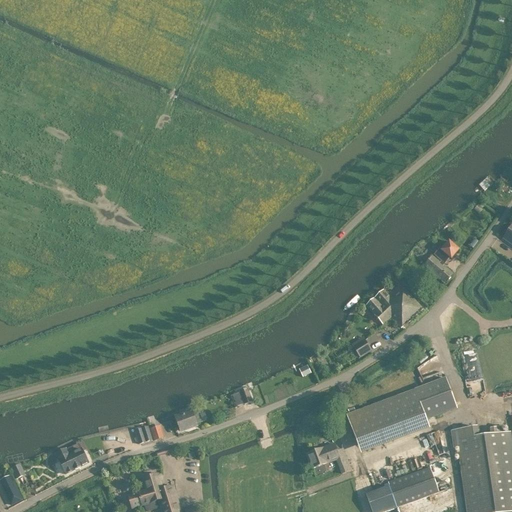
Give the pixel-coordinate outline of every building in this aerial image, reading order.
[(478,210),(481,207),(476,202),(473,206),(478,210)] [(511,221),(503,236),(511,242),(511,221)] [(438,245),(433,252),(441,259),(440,260),(431,253),(423,263),(444,281),(452,271),(443,263),(449,255),(451,257),(458,247),(448,239),(441,248),(438,245)] [(421,306),(402,284),(390,295),(383,287),(365,303),(382,322),(390,315),(401,325),(421,306)] [(475,326),(470,328),(474,337),(478,335),(475,326)] [(371,348),(362,335),(352,341),(360,354),(371,348)] [(462,349),(465,379),(479,378),(476,347),(462,349)] [(307,365),(299,369),(302,374),(310,370),(307,365)] [(445,376),(345,413),(356,442),(456,405),(445,376)] [(251,399),(247,387),(239,390),(243,402),(251,399)] [(259,392),(260,400),(270,398),(269,390),(259,392)] [(191,409),(175,415),(179,428),(196,422),(195,421),(201,419),(197,409),(192,411),(191,409)] [(163,435),(159,423),(149,426),(153,438),(163,435)] [(476,424),(450,428),(453,446),(457,445),(468,511),(497,511),(511,510),(511,461),(507,430),(501,431),(500,424),(489,425),(490,432),(477,434),(476,424)] [(150,436),(146,425),(133,429),(137,441),(150,436)] [(392,451),(369,460),(377,482),(429,462),(417,433),(389,443),(392,451)] [(310,467),(319,464),(335,458),(341,472),(350,469),(342,447),(336,449),(333,442),(305,452),(310,467)] [(65,472),(87,461),(80,446),(67,453),(66,451),(64,450),(62,450),(58,452),(57,453),(57,456),(65,472)] [(9,466),(15,477),(25,472),(19,461),(9,466)] [(429,464),(386,479),(388,483),(365,491),(372,511),(373,511),(396,504),(438,489),(429,464)] [(157,499),(161,511),(178,511),(179,511),(173,489),(162,492),(156,472),(142,476),(145,488),(138,490),(138,491),(129,493),(132,506),(142,503),(142,504),(143,504),(144,508),(147,509),(156,507),(157,504),(156,499),(157,499)] [(20,491),(16,483),(3,489),(7,497),(20,491)] [(183,508),(184,511),(200,511),(197,503),(183,508)]
